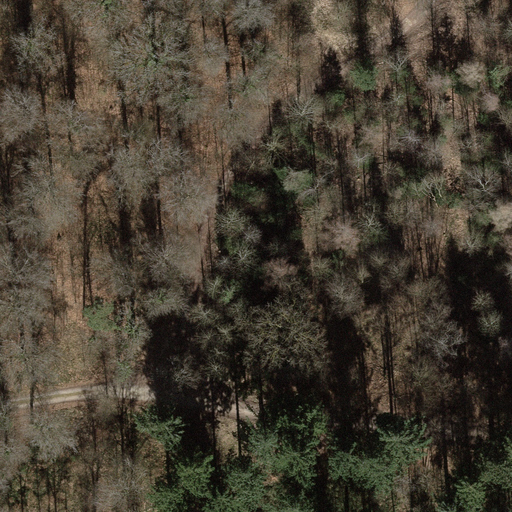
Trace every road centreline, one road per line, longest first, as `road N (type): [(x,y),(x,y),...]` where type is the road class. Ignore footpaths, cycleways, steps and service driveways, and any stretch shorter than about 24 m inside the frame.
road 1 (track): [(511,434),(132,387),(0,406)]
road 2 (track): [(432,0),(302,94),(241,153),(201,227),(184,323),(132,387)]
